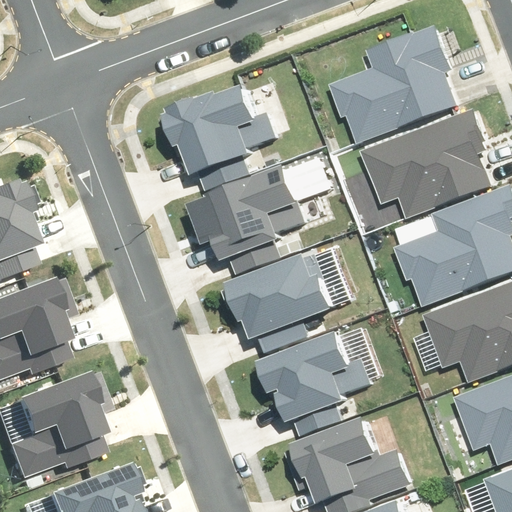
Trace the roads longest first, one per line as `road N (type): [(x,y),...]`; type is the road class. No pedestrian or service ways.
road 1 (residential): [(59,72),(222,511)]
road 2 (residential): [(59,72),(257,0)]
